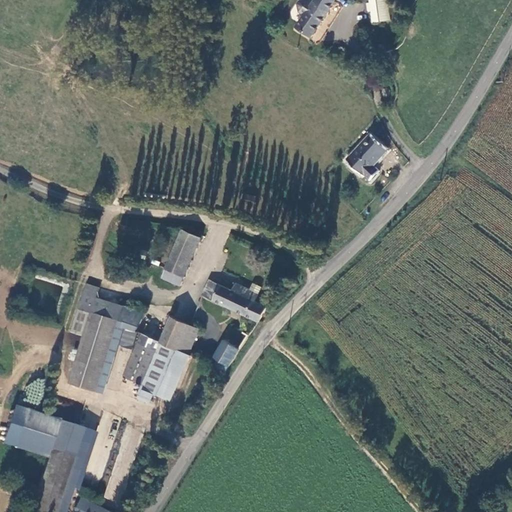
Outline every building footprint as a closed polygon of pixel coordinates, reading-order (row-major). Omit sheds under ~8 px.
[(312,0),(292,26),(307,35),(332,0),(312,0)] [(368,0),(369,21),(385,19),(384,0),(368,0)] [(385,101),(388,100),(390,98),(390,95),(388,92),(384,92),(382,94),(381,97),(382,100),(385,101)] [(374,131),(351,156),(367,172),(370,170),(377,177),(384,170),(377,162),(393,147),(374,131)] [(181,272),(196,231),(197,229),(176,221),(162,265),(181,272)] [(157,274),(177,281),(181,272),(162,265),(160,264),(157,274)] [(208,274),(202,289),(265,317),(271,302),(259,297),(262,289),(240,280),(237,287),(208,274)] [(36,278),(27,303),(53,312),(62,288),(36,278)] [(92,313),(97,297),(100,287),(87,283),(70,333),(83,337),(92,313)] [(92,313),(119,322),(125,308),(97,297),(92,313)] [(93,393),(119,322),(92,313),(83,337),(66,382),(93,393)] [(188,348),(192,349),(200,323),(170,314),(162,339),(188,348)] [(218,358),(233,369),(256,334),(241,325),(218,358)] [(162,339),(151,336),(146,347),(137,345),(123,378),(143,387),(145,383),(159,348),(162,339)] [(188,348),(162,339),(159,348),(145,383),(159,389),(169,394),(188,348)] [(224,381),(233,369),(218,358),(210,370),(224,381)] [(145,383),(143,387),(142,389),(156,395),(159,389),(145,383)] [(72,427),(54,422),(26,511),(46,511),(60,467),(72,427)] [(128,425),(102,497),(119,503),(145,432),(128,425)] [(57,511),(70,470),(60,467),(46,511),(57,511)] [(72,511),(111,511),(112,511),(80,497),(72,511)]
